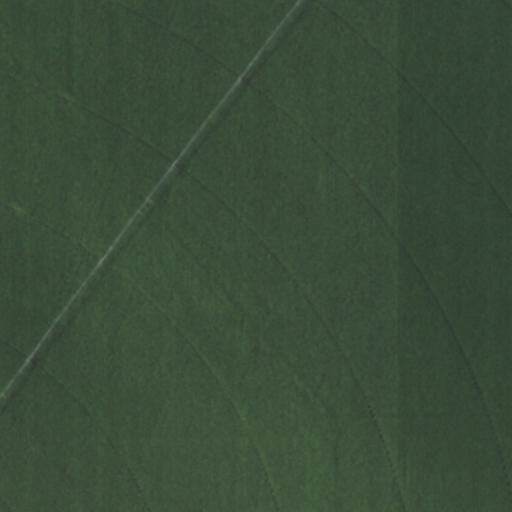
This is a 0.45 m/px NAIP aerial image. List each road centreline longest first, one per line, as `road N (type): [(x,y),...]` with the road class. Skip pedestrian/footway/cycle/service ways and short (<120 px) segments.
road 1 (track): [(511,426),(338,429),(315,419),(0,60)]
road 2 (track): [(0,15),(37,71),(337,401),(342,429)]
